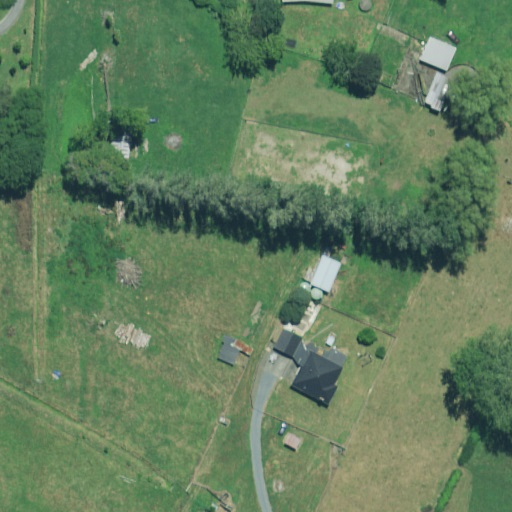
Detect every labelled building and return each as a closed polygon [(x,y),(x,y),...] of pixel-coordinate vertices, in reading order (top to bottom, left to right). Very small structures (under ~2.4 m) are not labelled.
[(358,5),(358,6),(359,8),(359,9),(360,10),(361,11),(362,12),(363,12),(364,13),(366,13),(367,13),(368,12),(369,12),(371,11),(372,10),(372,9),(373,8),(374,7),(374,5),(374,4),(373,3),(373,2),(372,0),(371,0),(360,0),(359,1),(359,2),(358,3),(358,5)] [(455,49),(428,39),(420,61),(446,71),(455,49)] [(438,73),(425,103),(431,106),(430,109),(439,113),(454,80),(448,78),(438,73)] [(316,286),(313,295),(320,298),(324,289),(330,292),(341,264),(322,256),(311,284),(316,286)] [(310,351),(304,339),(285,328),(274,348),(293,359),(300,371),(291,386),(328,406),(338,387),(334,385),(343,368),(310,351)] [(301,441),(289,435),(285,445),(296,450),(301,441)]
